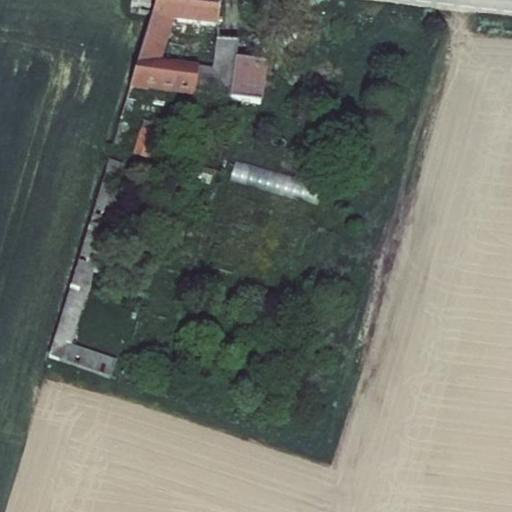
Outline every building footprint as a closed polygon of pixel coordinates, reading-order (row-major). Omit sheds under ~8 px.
[(222,0),(158,0),(131,91),(195,100),(195,97),(199,69),(200,67),(163,63),(174,24),(219,29),(222,0)] [(152,0),(132,0),(132,7),(151,10),(152,0)] [(199,69),(195,97),(264,106),(269,66),(238,61),(240,43),(217,40),(213,70),(199,69)] [(144,122),(142,130),(158,135),(160,127),(144,122)] [(131,125),(121,123),(114,146),(124,149),(131,125)] [(158,135),(142,130),(133,157),(150,161),(158,135)] [(323,186),(238,160),(232,180),(317,206),(323,186)] [(127,167),(110,162),(49,359),(112,380),(118,363),(72,347),(127,167)] [(215,173),(199,168),(194,183),(210,187),(215,173)]
